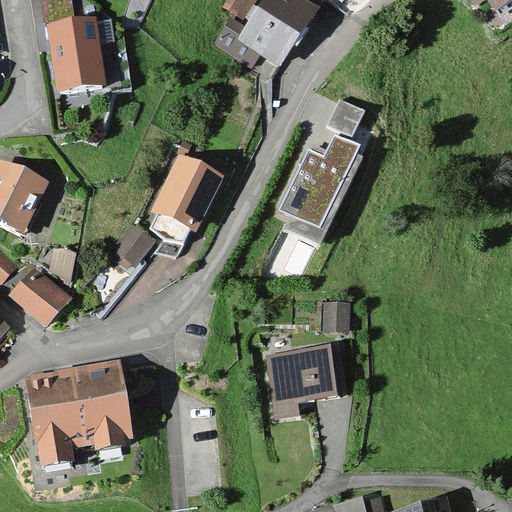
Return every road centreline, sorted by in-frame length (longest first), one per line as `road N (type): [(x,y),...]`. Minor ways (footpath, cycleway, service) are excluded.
road 1 (residential): [(41,349),(124,333),(165,313),(197,284),(303,90),(381,0)]
road 2 (unclassified): [(0,119),(22,100),(27,65),(18,0)]
